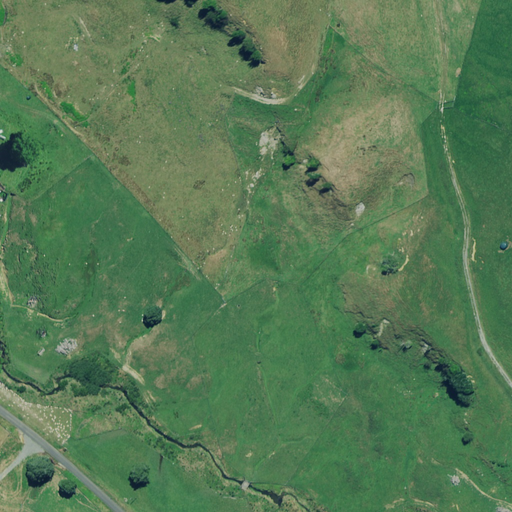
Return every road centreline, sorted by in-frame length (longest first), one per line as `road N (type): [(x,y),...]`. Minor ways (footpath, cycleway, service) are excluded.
road 1 (track): [(511,383),(487,350),(464,255),(467,225),(443,138),(435,0)]
road 2 (unclassified): [(0,409),(117,511)]
